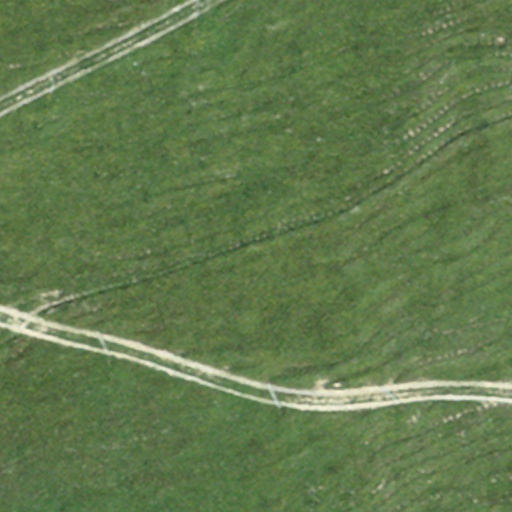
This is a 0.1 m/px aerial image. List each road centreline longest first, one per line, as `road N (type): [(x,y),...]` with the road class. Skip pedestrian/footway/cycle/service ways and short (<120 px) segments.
road 1 (track): [(0,317),(296,405),(511,390)]
road 2 (track): [(202,0),(0,110)]
